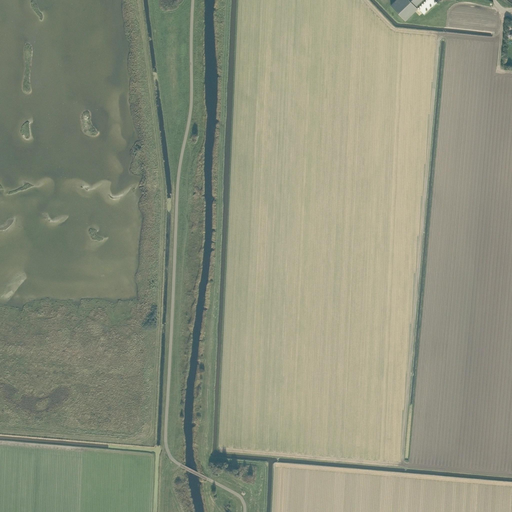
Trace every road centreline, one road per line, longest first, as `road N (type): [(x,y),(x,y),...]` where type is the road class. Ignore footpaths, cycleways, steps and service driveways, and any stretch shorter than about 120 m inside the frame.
road 1 (track): [(501,29),(491,39),(438,34),(402,464),(221,448)]
road 2 (unknown): [(197,0),(200,120),(187,178),(169,484),(179,511)]
road 3 (track): [(149,442),(0,429)]
road 4 (track): [(134,453),(0,442)]
